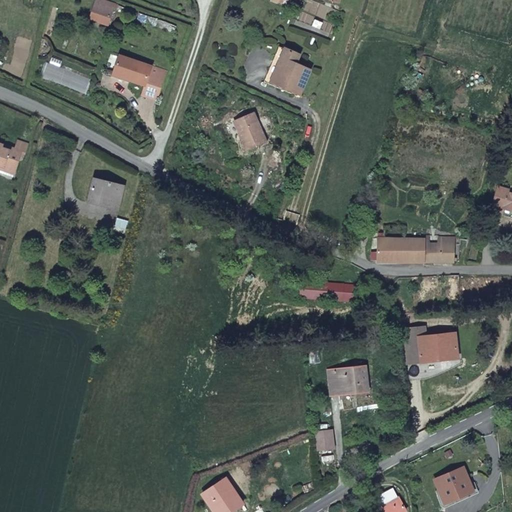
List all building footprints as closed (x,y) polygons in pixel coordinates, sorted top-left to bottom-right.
[(117,0),(97,0),(90,20),(107,26),(117,0)] [(281,0),(279,5),(288,10),(291,3),(284,0),(281,0)] [(272,82),(284,47),(279,45),(265,82),(300,97),(301,94),(272,82)] [(300,54),(284,47),(272,82),(301,94),(310,70),(297,65),(300,54)] [(156,99),(165,72),(120,56),(113,75),(144,87),(141,95),(156,99)] [(241,135),(247,150),(268,141),(255,111),(236,119),(243,134),(241,135)] [(243,134),(236,119),(231,121),(238,137),(241,135),(243,134)] [(0,142),(0,167),(16,173),(23,152),(26,153),(29,143),(20,139),(17,148),(0,142)] [(0,172),(15,177),(16,173),(0,167),(0,172)] [(96,180),(91,200),(120,207),(125,186),(96,180)] [(497,183),(496,189),(507,192),(508,187),(497,183)] [(501,210),(511,213),(511,193),(507,192),(496,189),(492,204),(502,207),(501,210)] [(502,207),(492,204),(490,212),(500,214),(501,210),(502,207)] [(376,265),(454,263),(454,237),(438,236),(438,242),(430,242),(430,236),(405,236),(405,224),(383,225),(383,237),(378,238),(378,253),(373,253),(373,264),(376,265)] [(158,235),(151,232),(149,239),(156,241),(158,235)] [(358,301),(359,286),(321,284),(296,283),(296,299),(358,301)] [(460,333),(419,339),(418,331),(401,334),(406,361),(422,358),(424,366),(464,359),(460,333)] [(369,390),(368,367),(333,371),(335,393),(369,390)] [(335,446),(332,429),(318,431),(320,449),(335,446)] [(472,493),(463,469),(436,480),(446,503),(472,493)] [(244,502),(226,474),(202,489),(215,511),(221,511),(234,504),(237,507),(244,502)] [(400,499),(396,492),(376,501),(380,510),(382,510),(383,511),(409,511),(402,498),(400,499)]
